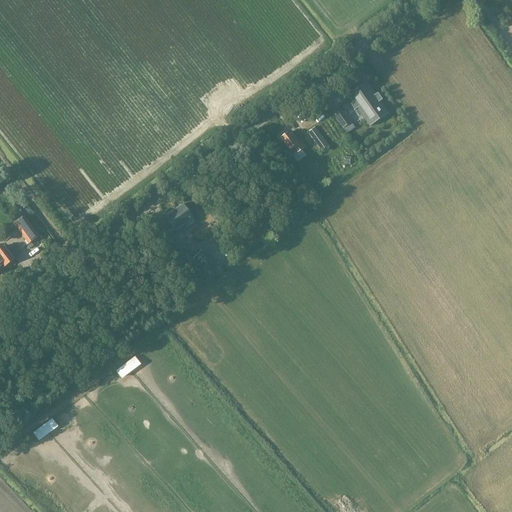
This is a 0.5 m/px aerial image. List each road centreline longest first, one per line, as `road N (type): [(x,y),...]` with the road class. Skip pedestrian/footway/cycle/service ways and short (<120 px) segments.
road 1 (unclassified): [(0,314),(425,0)]
road 2 (track): [(0,162),(75,258)]
